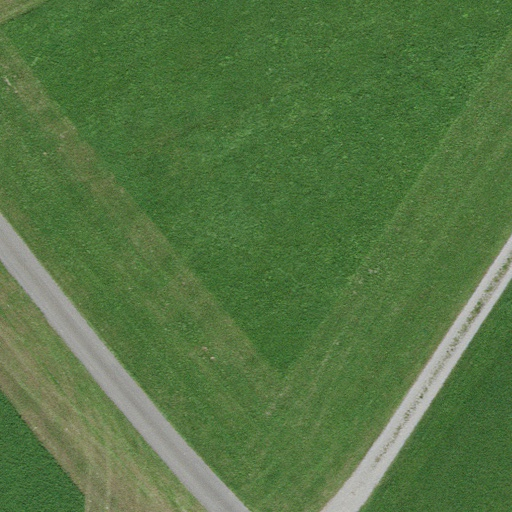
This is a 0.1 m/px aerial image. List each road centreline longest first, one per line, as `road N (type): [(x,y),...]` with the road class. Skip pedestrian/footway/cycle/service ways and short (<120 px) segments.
road 1 (track): [(231,511),(0,231)]
road 2 (track): [(352,511),(511,266)]
